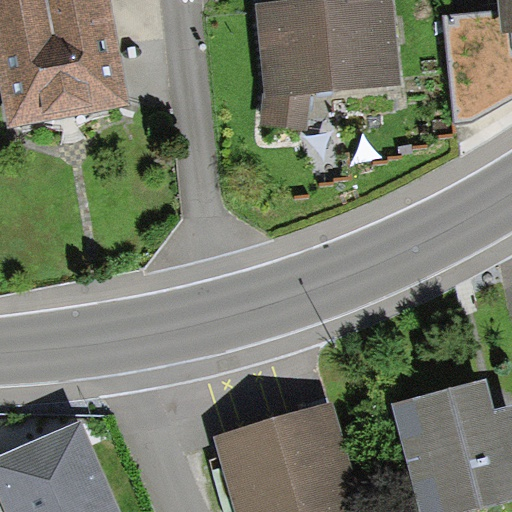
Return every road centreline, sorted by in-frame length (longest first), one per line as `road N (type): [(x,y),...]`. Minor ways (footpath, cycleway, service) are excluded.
road 1 (residential): [(228,310),(202,231),(181,0)]
road 2 (tertiary): [(511,187),(451,226),(363,265),(228,310)]
road 3 (tertiary): [(228,310),(0,353)]
